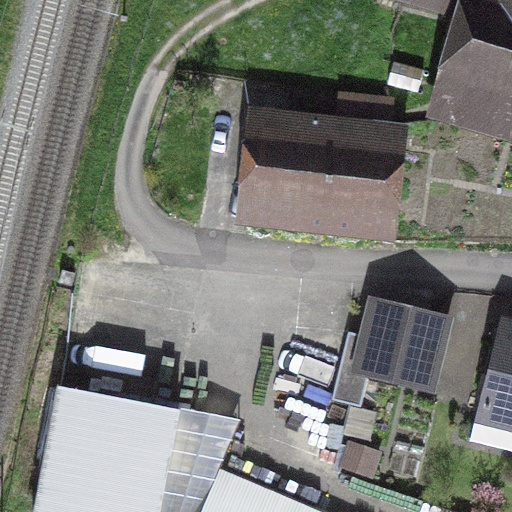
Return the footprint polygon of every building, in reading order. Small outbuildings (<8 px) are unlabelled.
[(451,108),(511,124),(511,0),(411,0),(475,17),(451,108)] [(253,220),(393,236),(404,138),(388,136),(392,105),(343,99),(339,135),(264,127),(253,220)] [(436,380),(450,317),(376,300),(369,333),(351,329),(336,394),(360,400),(369,365),(436,380)] [(511,316),(503,314),(478,414),(511,422),(511,316)] [(89,511),(140,511),(164,379),(59,363),(37,504),(89,511)] [(332,511),(221,464),(201,511),(332,511)]
